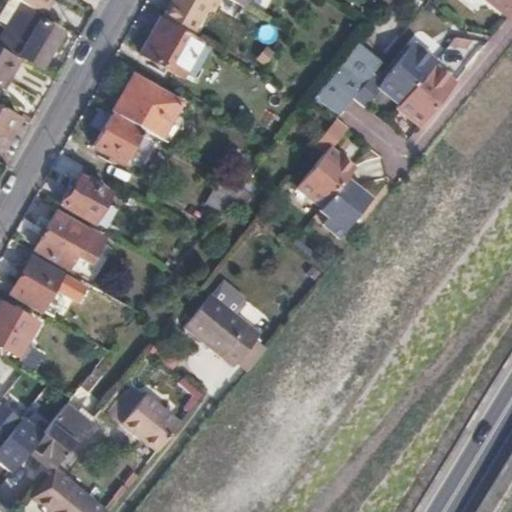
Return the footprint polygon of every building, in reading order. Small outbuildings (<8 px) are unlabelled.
[(15,0),(36,11),(42,0),(15,0)] [(42,0),(36,11),(41,14),(48,0),(42,0)] [(172,0),(162,19),(190,35),(206,7),(212,10),(218,0),(172,0)] [(228,0),(244,9),(249,0),(228,0)] [(511,0),(488,0),(509,16),(511,11),(511,0)] [(34,14),(15,54),(45,67),(63,27),(34,14)] [(162,19),(159,18),(140,52),(181,76),(200,41),(190,35),(162,19)] [(444,53),(467,65),(478,45),(455,33),(444,53)] [(372,72),(353,96),(366,107),(382,88),(402,104),(399,107),(421,124),(455,82),(434,65),(437,61),(414,43),(382,80),(372,72)] [(0,48),(0,77),(6,81),(18,59),(0,48)] [(350,53),(314,97),(339,113),(353,96),(372,72),(350,53)] [(133,75),(111,112),(160,139),(180,102),(133,75)] [(0,151),(19,117),(0,105),(0,151)] [(98,110),(90,124),(101,132),(93,147),(122,162),(139,132),(98,110)] [(335,118),(316,142),(326,151),(298,185),(323,205),(320,209),(329,216),(324,223),(340,235),(370,198),(345,177),(355,165),(334,147),(348,129),(335,118)] [(206,204),(220,212),(241,186),(222,175),(206,204)] [(70,190),(62,203),(91,221),(107,193),(80,179),(73,192),(70,190)] [(100,241),(80,230),(71,226),(73,223),(57,214),(37,249),(68,268),(76,254),(88,260),(100,241)] [(103,235),(83,224),(80,230),(100,241),(103,235)] [(56,281),(59,275),(31,258),(11,291),(53,316),(65,295),(60,292),(63,286),(56,281)] [(302,267),(294,276),(304,284),(312,274),(302,267)] [(71,282),(59,275),(56,281),(63,286),(60,292),(65,295),(71,282)] [(220,283),(210,295),(234,315),(241,307),(241,300),(220,283)] [(254,335),(255,333),(234,315),(210,295),(208,294),(181,328),(228,366),(230,364),(245,376),(253,366),(268,347),(254,335)] [(0,301),(0,345),(17,355),(37,322),(0,301)] [(158,450),(180,423),(145,395),(123,422),(158,450)] [(0,399),(0,443),(21,416),(1,399),(0,399)] [(36,440),(30,448),(54,466),(87,423),(65,405),(49,424),(42,432),(36,440)] [(21,416),(0,443),(0,461),(11,471),(30,448),(36,440),(42,432),(23,415),(21,416)] [(53,468),(32,494),(51,510),(72,483),(53,468)] [(51,510),(53,511),(106,511),(72,483),(51,510)]
